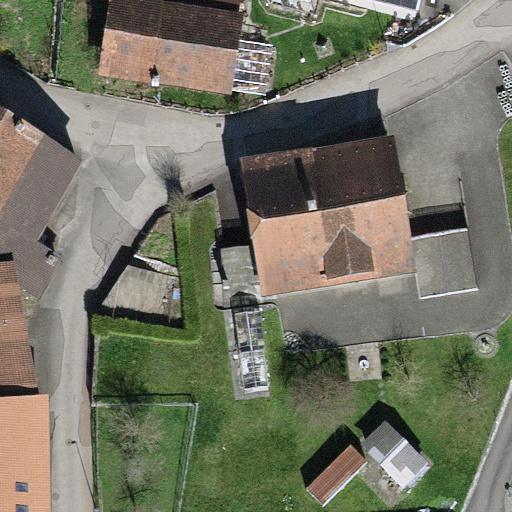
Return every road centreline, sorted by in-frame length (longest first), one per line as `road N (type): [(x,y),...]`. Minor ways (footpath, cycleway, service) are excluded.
road 1 (residential): [(504,0),(375,96),(140,156)]
road 2 (residential): [(64,511),(88,249),(140,156)]
road 3 (residential): [(140,156),(43,129),(0,106)]
